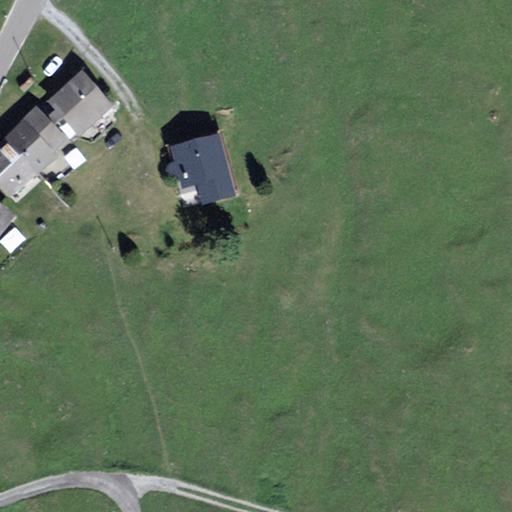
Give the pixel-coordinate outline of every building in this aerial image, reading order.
[(110,107),(83,77),(53,103),(80,133),(110,107)] [(66,141),(37,109),(24,121),(53,153),(66,141)] [(55,155),(53,153),(24,121),(0,143),(0,184),(11,196),(55,155)] [(233,195),(220,139),(177,149),(186,186),(202,183),(206,201),(233,195)] [(0,231),(11,218),(0,208),(0,231)]
